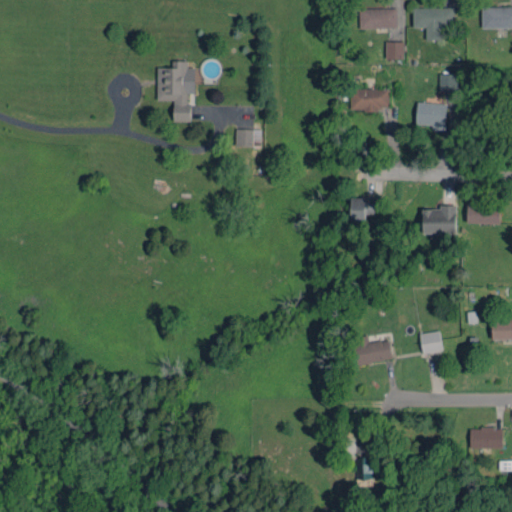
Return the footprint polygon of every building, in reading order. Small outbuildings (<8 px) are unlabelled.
[(511,5),(481,6),(482,27),(511,27),(511,5)] [(397,27),(397,7),(359,8),(360,28),(397,27)] [(413,8),(413,27),(426,27),(426,40),(440,39),(440,27),(454,27),(454,7),(413,8)] [(404,41),(385,41),(386,59),(404,58),(404,41)] [(157,67),(157,100),(174,100),(173,120),(191,121),(191,103),(187,103),(187,93),(194,93),(195,67),(187,67),(187,60),(172,60),(172,67),(157,67)] [(458,74),(439,74),(439,89),(458,90),(458,74)] [(381,110),(381,106),(389,106),(389,88),(350,88),(349,110),(381,110)] [(446,103),(417,102),(416,124),(433,124),(432,130),(445,130),(446,103)] [(253,129),(236,129),(236,146),(253,146),(253,129)] [(375,214),(375,196),(350,197),(351,220),(367,220),(367,214),(375,214)] [(467,222),(499,223),(500,204),(467,203),(467,222)] [(456,204),(439,205),(439,208),(422,208),(423,233),(456,233),(456,204)] [(511,310),(491,311),(492,339),(511,338),(511,310)] [(423,353),(442,350),(439,330),(419,333),(423,353)] [(393,357),(389,338),(347,347),(351,366),(393,357)] [(503,428),(470,427),(470,447),(503,448),(503,428)] [(372,478),(372,463),(363,463),(364,479),(372,478)]
